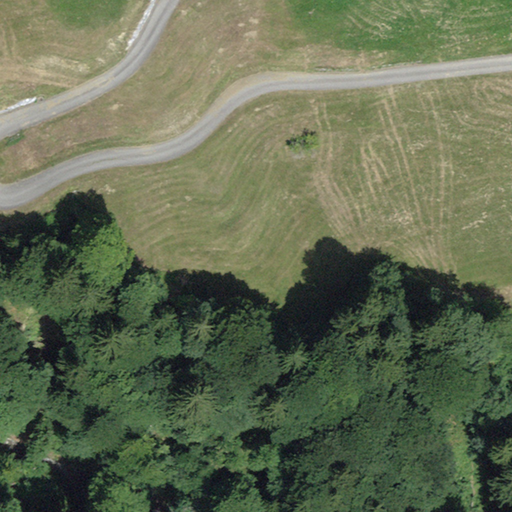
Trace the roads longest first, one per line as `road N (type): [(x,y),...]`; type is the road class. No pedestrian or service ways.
road 1 (track): [(0,195),(86,164),(168,151),(259,84),(511,64)]
road 2 (track): [(169,0),(128,66),(94,91),(0,130)]
